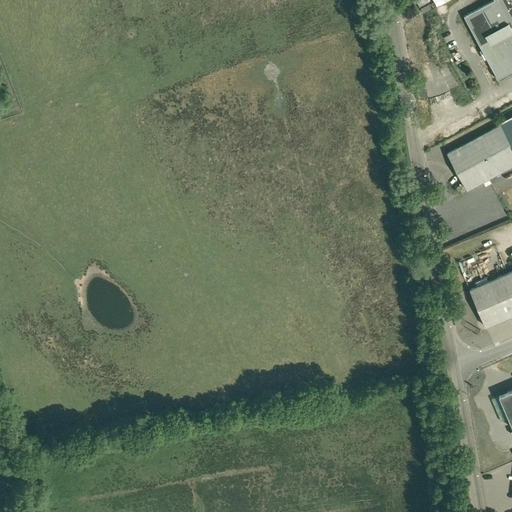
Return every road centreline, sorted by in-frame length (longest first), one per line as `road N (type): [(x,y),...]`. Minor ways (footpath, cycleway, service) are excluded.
road 1 (unclassified): [(455,366),(389,0)]
road 2 (unclassified): [(481,511),(455,366)]
